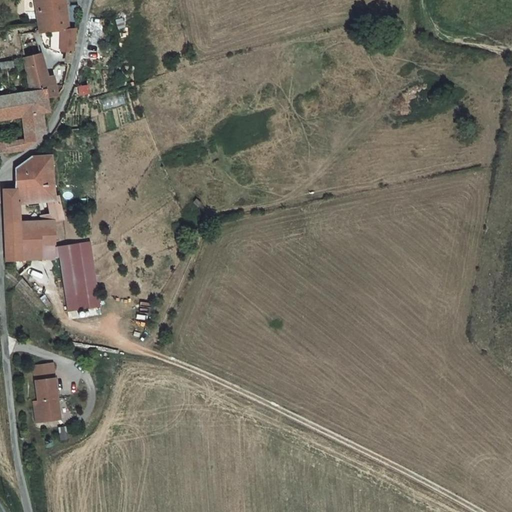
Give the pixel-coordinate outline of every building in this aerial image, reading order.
[(37,0),(42,34),(60,34),(73,34),(77,21),(79,17),(80,6),(73,6),(72,0),(37,0)] [(20,34),(24,63),(29,97),(50,95),(53,94),(52,83),(51,78),(45,79),(37,34),(20,34)] [(73,34),(60,34),(60,56),(68,56),(73,34)] [(50,95),(29,97),(5,98),(7,112),(24,111),(26,134),(27,142),(41,127),(40,114),(52,113),(50,95)] [(96,133),(94,124),(84,126),(86,136),(96,133)] [(26,143),(27,142),(26,134),(7,136),(7,146),(26,143)] [(59,160),(41,159),(41,174),(23,174),(23,191),(23,206),(58,207),(58,220),(58,225),(71,225),(67,188),(58,186),(59,160)] [(23,168),(23,174),(41,174),(41,159),(23,168)] [(22,216),(23,206),(23,191),(10,191),(9,217),(22,216)] [(8,261),(22,261),(22,224),(22,216),(9,217),(8,261)] [(44,262),(43,224),(22,224),(22,261),(44,262)] [(57,262),(58,225),(47,224),(43,224),(44,262),(57,262)] [(82,248),(61,251),(69,316),(89,313),(82,248)] [(39,406),(41,423),(51,422),(50,417),(60,416),(52,365),(33,368),(39,406)]
